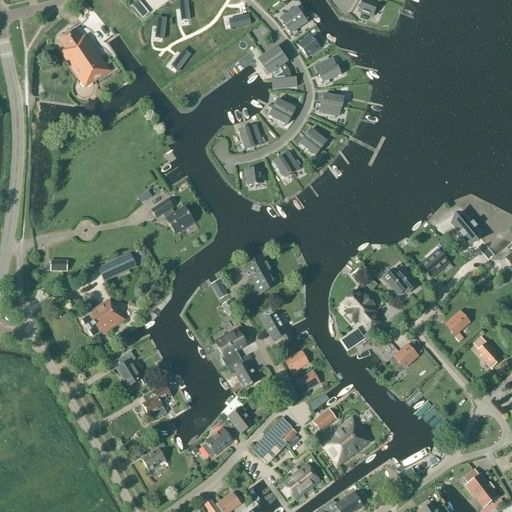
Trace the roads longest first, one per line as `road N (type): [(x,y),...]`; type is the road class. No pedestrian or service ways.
road 1 (residential): [(168,511),(215,479),(279,407),(280,385),(237,307)]
road 2 (secondary): [(0,275),(17,160),(0,33)]
road 3 (residential): [(219,149),(226,160),(264,152),(287,136),(308,96),(299,66),(245,0)]
road 4 (residential): [(133,511),(31,334),(0,331)]
